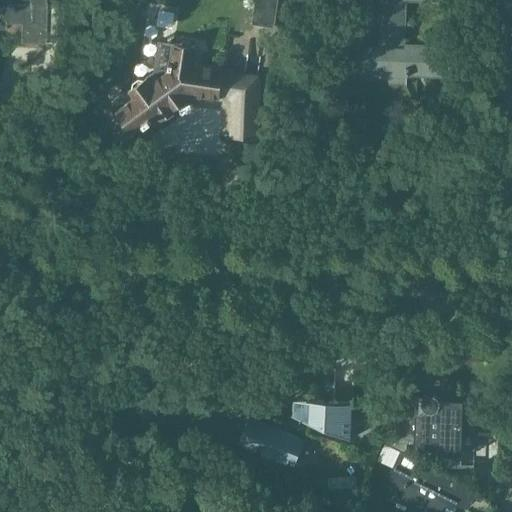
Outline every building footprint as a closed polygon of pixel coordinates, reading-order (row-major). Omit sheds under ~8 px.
[(0,0),(0,28),(5,28),(5,23),(21,23),(21,42),(44,43),(44,42),(45,29),(46,5),(46,4),(45,0),(0,0)] [(255,0),(252,24),(274,28),(278,0),(255,0)] [(451,76),(452,48),(424,47),(424,45),(405,44),(407,1),(445,3),(445,0),(382,0),(381,47),(365,46),(364,69),(386,70),(390,83),(407,84),(408,75),(451,76)] [(134,98),(117,110),(133,133),(150,121),(153,125),(194,95),(218,99),(218,98),(223,68),(193,63),(196,46),(174,43),(159,40),(154,72),(144,79),(138,78),(133,82),(133,87),(128,90),(129,91),(134,98)] [(232,137),(232,138),(260,139),(260,138),(259,138),(258,138),(259,110),(233,109),(232,137)] [(410,404),(408,442),(419,442),(419,444),(419,456),(429,457),(430,457),(430,460),(441,461),(441,465),(462,466),(462,450),(462,443),(464,443),(465,432),(473,432),(474,407),(460,406),(460,403),(440,402),(440,401),(438,399),(436,397),(433,395),(431,395),(428,395),(425,396),(425,397),(423,398),(421,400),(421,402),(418,401),(418,405),(410,404)] [(353,401),(310,400),(293,400),(293,415),(309,422),(351,438),(353,401)] [(245,409),(231,444),(300,472),(302,467),(300,467),(312,437),(245,409)] [(364,460),(378,460),(378,446),(364,446),(364,460)] [(394,468),(383,491),(424,511),(445,511),(448,506),(456,510),(460,503),(469,508),(478,489),(402,452),(394,468)] [(363,501),(359,484),(328,487),(329,504),(363,501)]
